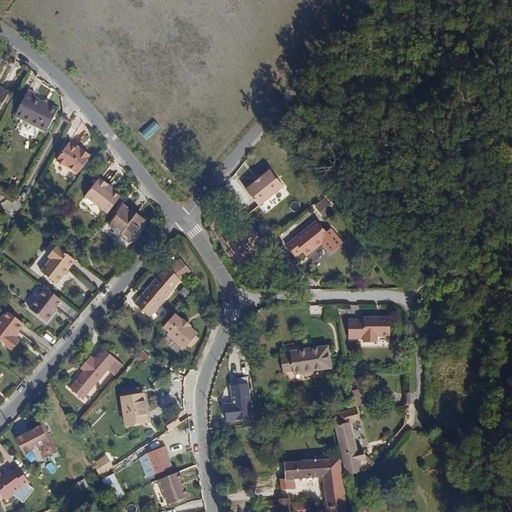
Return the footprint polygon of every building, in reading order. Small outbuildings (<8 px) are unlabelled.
[(24,90),(9,113),(23,122),(20,127),(20,130),(25,133),(28,132),(31,127),(40,132),(52,111),(30,97),(31,94),(24,90)] [(69,142),(56,162),(66,168),(67,166),(79,174),(92,153),(82,147),(81,149),(69,142)] [(273,173),(248,192),(261,208),(285,188),(273,173)] [(84,198),(106,216),(120,198),(107,188),(108,186),(101,180),(99,182),(98,180),(84,198)] [(315,206),(324,217),(334,209),(325,198),(315,206)] [(117,214),(108,226),(114,232),(113,233),(120,238),(123,236),(131,242),(139,232),(138,231),(145,222),(136,215),(134,217),(121,206),(116,213),(117,214)] [(327,235),(318,224),(290,247),(299,258),(303,255),(306,259),(313,254),(312,253),(316,250),(317,251),(322,246),(331,257),(343,247),(331,232),(327,235)] [(267,243),(254,226),(245,233),(259,250),(259,249),(262,253),(270,247),(267,243)] [(259,250),(245,233),(237,240),(250,257),(259,250)] [(27,266),(33,270),(50,245),(42,239),(34,250),(37,252),(27,266)] [(250,257),(237,240),(232,245),(245,260),(250,257)] [(33,270),(36,272),(44,279),(63,255),(50,245),(33,270)] [(179,258),(169,267),(179,278),(189,269),(179,258)] [(169,267),(164,272),(178,282),(180,279),(179,278),(169,267)] [(178,282),(164,272),(158,280),(156,279),(134,305),(149,319),(172,293),(170,291),(178,282)] [(55,298),(40,286),(23,307),(41,321),(47,313),(45,311),(55,298)] [(7,313),(0,323),(0,342),(17,320),(7,313)] [(172,314),(160,328),(166,332),(165,334),(182,349),(195,334),(172,314)] [(377,339),(390,339),(390,321),(365,321),(365,323),(351,323),(351,338),(365,338),(365,346),(377,346),(377,339)] [(65,374),(77,385),(104,358),(88,341),(76,354),(80,358),(65,374)] [(328,349),(289,355),(293,376),(331,371),(328,349)] [(291,372),(289,358),(280,359),(282,373),(291,372)] [(120,382),(123,414),(133,413),(133,409),(145,408),(143,380),(139,381),(139,375),(128,376),(120,382)] [(365,376),(352,379),(355,393),(369,390),(365,376)] [(233,403),(225,404),(227,423),(253,420),(249,383),(231,385),(233,403)] [(169,405),(158,412),(160,414),(170,406),(169,405)] [(170,406),(160,414),(163,419),(173,412),(170,406)] [(336,425),(346,472),(372,465),(377,459),(371,455),(370,456),(365,453),(364,445),(358,446),(351,422),(361,420),(359,409),(341,413),(343,424),(340,424),(336,425)] [(41,412),(13,427),(21,442),(36,434),(41,443),(54,436),(41,412)] [(151,463),(167,457),(162,444),(163,444),(159,435),(142,442),(151,463)] [(54,436),(41,443),(42,446),(55,438),(54,436)] [(0,485),(3,489),(23,475),(22,474),(27,470),(16,455),(10,459),(8,456),(0,462),(0,485)] [(108,456),(96,464),(102,474),(115,466),(108,456)] [(341,458),(284,462),(285,479),(293,478),(293,481),(324,477),(325,492),(344,490),(343,476),(341,458)] [(173,461),(153,469),(163,493),(183,485),(179,475),(177,476),(175,470),(176,469),(173,461)] [(104,480),(115,501),(127,496),(115,474),(104,480)] [(294,490),(293,481),(293,478),(285,479),(280,479),(282,492),(294,490)] [(325,492),(326,504),(346,502),(344,490),(325,492)] [(278,511),(289,511),(289,504),(289,499),(278,500),(278,502),(278,511)] [(278,511),(278,502),(264,503),(264,511),(278,511)] [(289,511),(311,511),(310,502),(289,504),(289,511)] [(326,504),(326,511),(346,511),(346,502),(326,504)]
